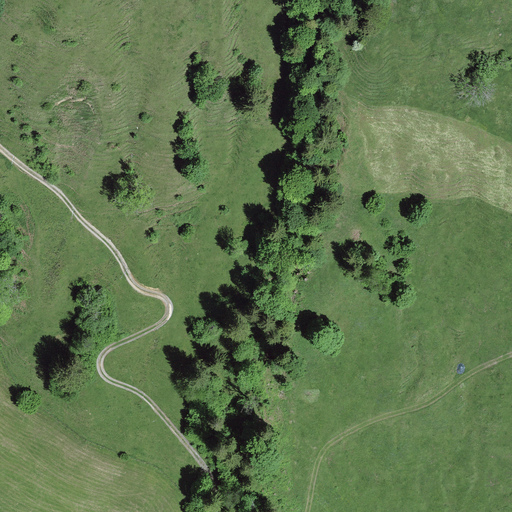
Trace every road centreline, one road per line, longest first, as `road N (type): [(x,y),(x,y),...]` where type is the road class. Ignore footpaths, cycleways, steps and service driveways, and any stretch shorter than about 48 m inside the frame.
road 1 (track): [(222,511),(217,484),(145,396),(105,378),(96,354),(173,313),(157,297),(130,292),(99,239),(0,142)]
road 2 (track): [(217,484),(411,411),(511,351)]
